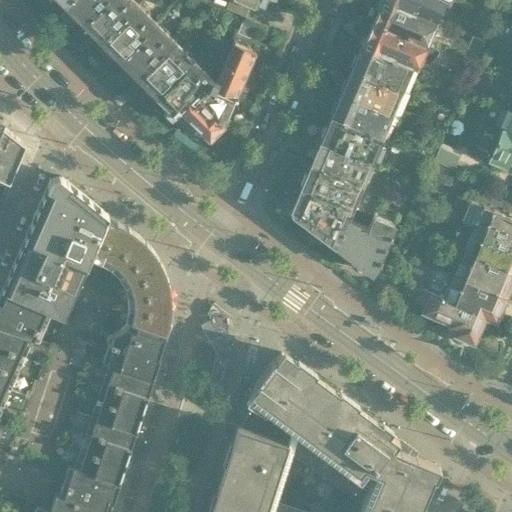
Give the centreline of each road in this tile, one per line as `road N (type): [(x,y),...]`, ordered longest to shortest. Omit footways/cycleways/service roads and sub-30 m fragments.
road 1 (residential): [(216,239),(137,511)]
road 2 (residential): [(325,0),(216,239)]
road 3 (tertiary): [(273,283),(476,428)]
road 4 (residential): [(187,511),(253,307),(273,283)]
road 5 (tertiary): [(64,110),(216,239)]
road 6 (residential): [(64,110),(0,249)]
